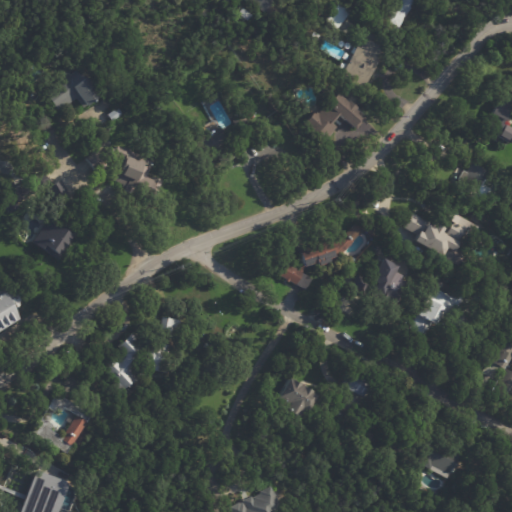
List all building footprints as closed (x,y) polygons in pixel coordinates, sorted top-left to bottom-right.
[(274,0),(263,14),(244,0),(231,0),(228,5),(221,0),(217,0),(215,3),(210,0),(274,0)] [(416,0),(392,35),(378,25),(395,0),(416,0)] [(351,12),(336,30),(325,20),(339,3),(351,12)] [(377,62),(362,90),(339,77),(355,47),(359,49),(364,39),(383,49),(377,62)] [(39,57),(36,55),(41,50),(44,53),(40,58),(39,57)] [(83,83),(94,97),(81,108),(74,99),(56,113),(43,96),(58,84),(56,82),(56,77),(61,73),(66,74),(67,76),(73,71),(83,83)] [(511,108),(505,122),(503,121),(502,124),(511,129),(511,140),(511,142),(510,141),(509,143),(497,136),(498,134),(495,132),(494,133),(484,127),(500,96),(502,97),(500,91),(511,87),(511,108)] [(353,128),(352,129),(336,115),(330,122),(336,127),(322,143),(301,125),(314,110),(317,113),(334,93),(344,102),(345,101),(354,108),(353,109),(362,117),(353,128)] [(110,122),(105,116),(115,109),(120,115),(110,122)] [(242,141),(231,123),(242,116),(253,134),(242,141)] [(227,144),(235,156),(223,164),(216,154),(197,165),(185,146),(216,126),(227,144)] [(143,177),(136,193),(111,182),(115,172),(114,172),(115,170),(105,166),(113,147),(119,149),(120,148),(127,151),(126,152),(149,163),(143,177)] [(99,154),(104,162),(93,171),(84,159),(95,150),(99,154)] [(488,172),(489,172),(485,180),(496,186),(492,193),(488,192),(485,197),(484,196),(480,203),(455,189),(470,162),(488,172)] [(41,174),(48,186),(13,205),(15,209),(5,214),(0,205),(0,198),(4,196),(0,187),(9,183),(13,189),(41,174)] [(66,194),(69,200),(55,208),(44,189),(58,181),(66,194)] [(417,243),(409,239),(413,233),(402,227),(410,212),(431,224),(432,222),(440,227),(444,219),(443,218),(447,210),(476,226),(470,237),(468,236),(463,244),(458,241),(457,243),(464,247),(455,264),(417,243)] [(58,224),(74,235),(57,261),(30,244),(47,218),(58,224)] [(353,226),(359,231),(351,240),(351,241),(333,260),(314,267),(312,261),(304,264),(300,272),(310,277),(304,289),(288,280),(287,282),(282,279),(283,278),(277,275),(284,262),(297,270),(300,265),(294,249),(327,238),(330,246),(352,224),(353,226)] [(370,249),(375,238),(387,244),(382,254),(370,249)] [(357,294),(349,289),(357,273),(368,279),(379,257),(394,265),(391,270),(409,279),(391,312),(357,294)] [(0,286),(2,285),(7,294),(13,290),(20,301),(18,302),(20,304),(12,310),(18,320),(0,331),(0,286)] [(421,335),(408,328),(415,314),(414,314),(418,308),(419,309),(431,286),(450,296),(452,292),(469,301),(465,309),(475,315),(465,333),(436,317),(433,323),(429,321),(422,335),(421,335)] [(167,318),(179,320),(176,338),(157,334),(160,317),(167,318)] [(128,387),(127,388),(125,386),(119,392),(109,382),(112,380),(101,369),(114,357),(117,360),(123,354),(116,347),(130,333),(144,348),(151,341),(166,344),(165,353),(168,354),(165,373),(149,369),(149,366),(144,365),(132,377),(135,380),(128,387)] [(485,386),(476,381),(500,337),(511,343),(511,354),(504,368),(511,372),(511,384),(503,400),(489,392),(503,369),(498,366),(487,387),(485,386)] [(479,349),(486,353),(479,366),(472,362),(479,349)] [(361,396),(360,396),(338,384),(346,370),(368,382),(361,396)] [(298,385),(311,392),(310,393),(315,396),(304,414),(299,412),(296,418),(273,405),(288,379),(298,385)] [(58,395),(90,416),(65,454),(33,433),(42,419),(53,426),(50,430),(62,438),(76,416),(64,408),(59,415),(48,408),(57,394),(58,395)] [(339,405),(352,418),(344,427),(328,414),(337,404),(339,405)] [(393,454),(376,447),(382,434),(398,442),(393,454)] [(445,478),(417,463),(430,438),(458,453),(445,478)] [(17,511),(52,511),(62,481),(30,471),(17,511)] [(230,511),(240,506),(241,507),(244,505),(244,504),(252,500),(254,504),(255,503),(253,501),(262,497),(261,496),(272,490),(283,511),(230,511)]
